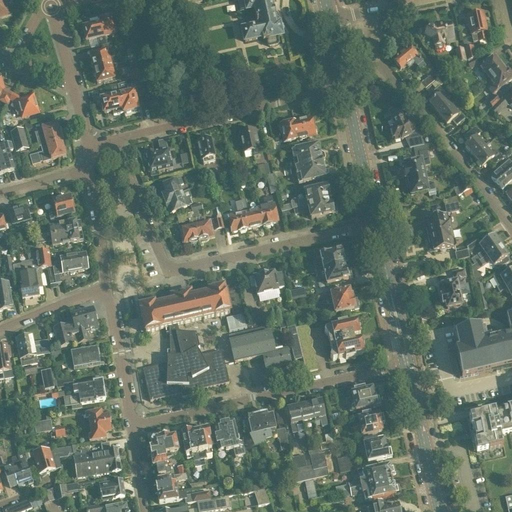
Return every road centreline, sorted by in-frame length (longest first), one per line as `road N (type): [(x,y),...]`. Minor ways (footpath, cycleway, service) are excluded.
road 1 (residential): [(130,426),(405,363)]
road 2 (residential): [(511,227),(380,63),(369,8)]
road 3 (residential): [(109,140),(343,85)]
road 4 (residential): [(169,267),(375,226)]
road 5 (tertiary): [(438,511),(405,363)]
road 6 (tertiary): [(375,226),(343,85)]
road 7 (residential): [(169,267),(109,140)]
road 8 (tertiary): [(405,363),(375,226)]
road 9 (residential): [(130,426),(106,288)]
road 10 (residential): [(106,288),(89,168)]
